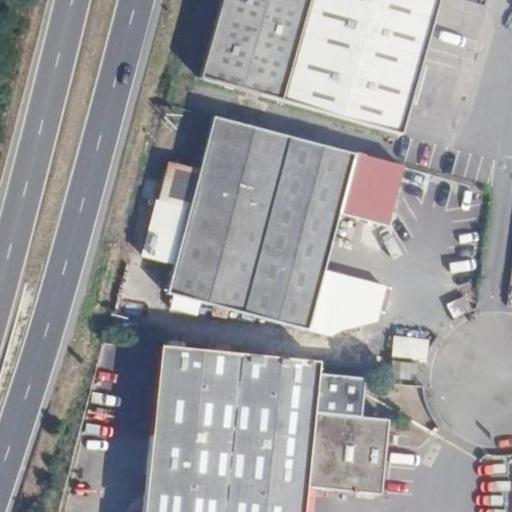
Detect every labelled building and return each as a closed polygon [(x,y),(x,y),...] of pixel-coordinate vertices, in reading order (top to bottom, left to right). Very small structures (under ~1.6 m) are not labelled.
[(307,0),(275,107),(399,140),(440,0),(307,0)] [(403,176),(209,128),(165,298),(306,333),(336,218),(387,231),(403,176)] [(390,338),(389,359),(425,360),(426,340),(390,338)] [(328,370),(172,356),(156,511),(314,511),(316,501),(392,508),(399,432),(369,429),(373,388),(332,383),(329,424),(324,423),(328,370)] [(407,368),(406,387),(426,388),(427,369),(407,368)]
